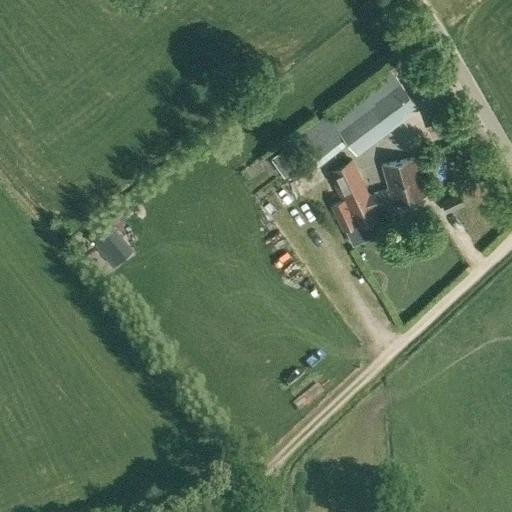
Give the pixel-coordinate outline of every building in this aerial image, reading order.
[(416,105),(388,68),(328,114),(356,151),(416,105)] [(270,155),(283,174),(304,160),(291,141),(270,155)] [(356,223),(357,225),(378,215),(374,207),(393,202),(424,194),(414,157),(383,165),(389,189),(369,194),(351,158),(329,169),(345,201),(334,207),(345,228),(356,223)] [(458,190),(440,199),(446,212),(464,203),(458,190)] [(107,220),(90,234),(114,263),(130,250),(107,220)]
